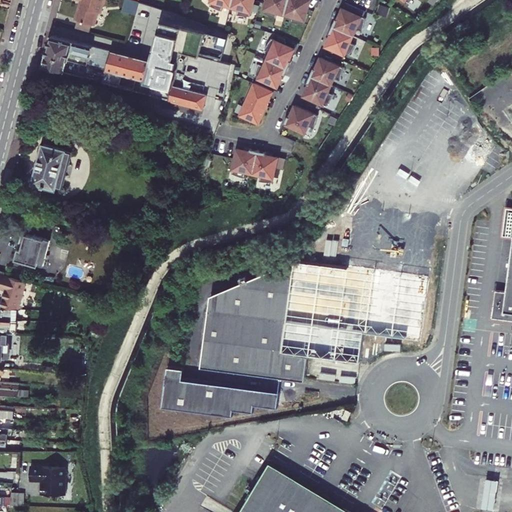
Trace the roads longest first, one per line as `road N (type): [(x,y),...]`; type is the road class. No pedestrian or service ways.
road 1 (unclassified): [(511,176),(462,214),(446,333)]
road 2 (residential): [(265,140),(330,0)]
road 3 (unknown): [(266,427),(211,435),(166,511)]
